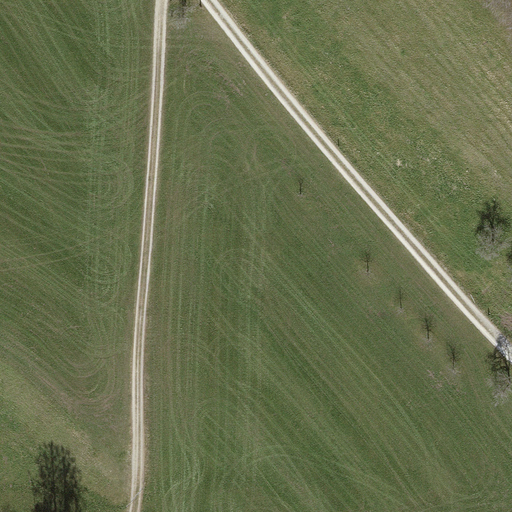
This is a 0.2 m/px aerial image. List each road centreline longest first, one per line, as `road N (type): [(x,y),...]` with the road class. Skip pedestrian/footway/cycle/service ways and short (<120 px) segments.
road 1 (track): [(134,511),(164,0)]
road 2 (track): [(511,353),(205,0)]
